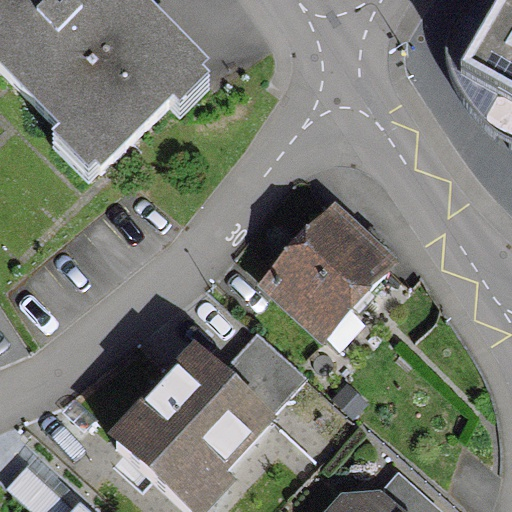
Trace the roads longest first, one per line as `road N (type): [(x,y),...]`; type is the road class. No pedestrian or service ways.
road 1 (residential): [(343,59),(301,127),(146,319),(50,388),(0,408)]
road 2 (residential): [(343,59),(511,313)]
